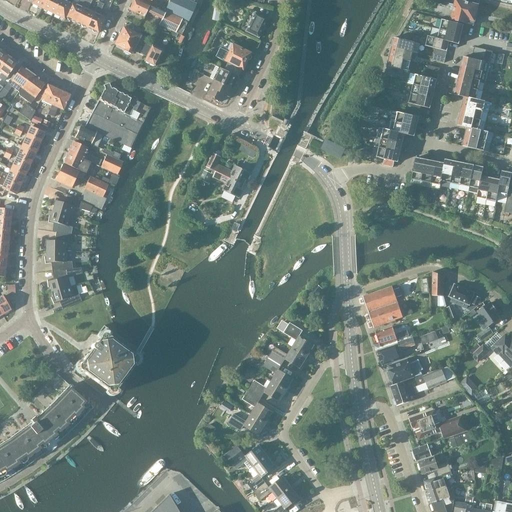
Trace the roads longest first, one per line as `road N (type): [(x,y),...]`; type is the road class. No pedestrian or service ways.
road 1 (residential): [(29,317),(35,197),(81,90)]
road 2 (residential): [(351,360),(323,366),(286,426),(286,440),(329,496)]
road 3 (residential): [(511,317),(469,282),(425,268),(347,296)]
road 4 (residential): [(413,151),(432,127),(449,58),(469,42),(498,49)]
road 5 (residential): [(278,0),(273,32),(233,126)]
road 6 (residential): [(420,511),(388,415),(357,408)]
road 7 (tertiary): [(347,296),(343,211),(328,178)]
